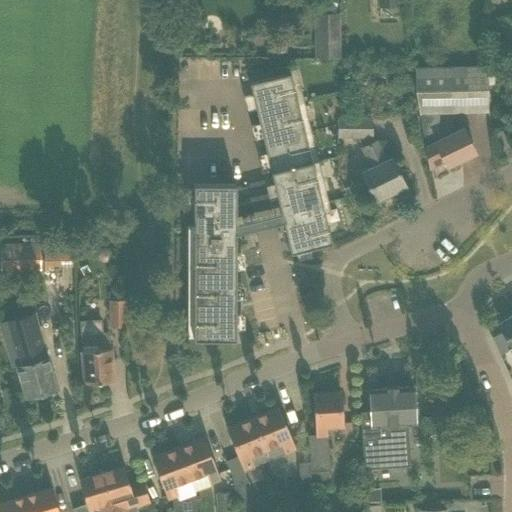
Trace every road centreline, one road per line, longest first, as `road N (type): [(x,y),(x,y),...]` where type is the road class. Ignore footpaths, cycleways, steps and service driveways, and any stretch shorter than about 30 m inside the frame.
road 1 (unclassified): [(0,463),(147,418),(348,341)]
road 2 (residential): [(348,341),(332,271),(349,254),(511,173)]
road 3 (residential): [(511,426),(457,309)]
